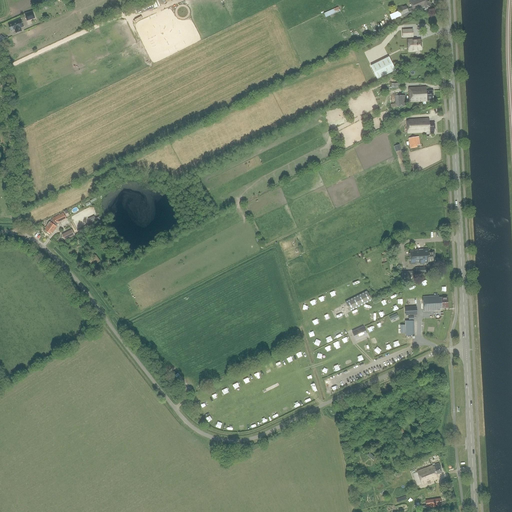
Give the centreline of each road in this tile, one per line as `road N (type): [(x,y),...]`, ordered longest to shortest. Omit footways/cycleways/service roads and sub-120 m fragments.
road 1 (unclassified): [(466,349),(432,355),(258,436),(207,436),(182,417),(48,251),(0,231)]
road 2 (secondary): [(466,349),(446,0)]
road 3 (secondary): [(475,511),(466,349)]
road 4 (track): [(0,77),(20,193),(18,233)]
road 5 (track): [(0,70),(122,15)]
road 6 (unclassified): [(511,127),(509,0)]
